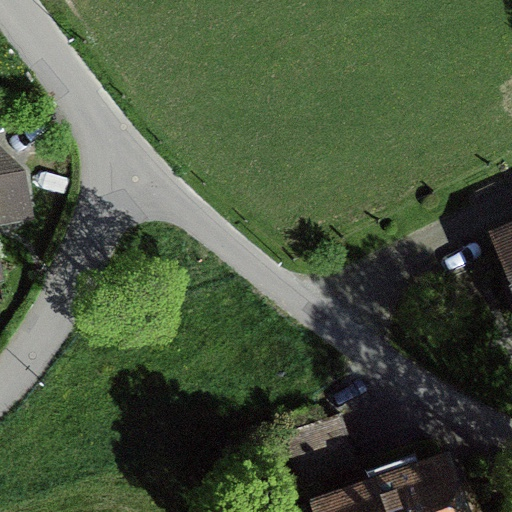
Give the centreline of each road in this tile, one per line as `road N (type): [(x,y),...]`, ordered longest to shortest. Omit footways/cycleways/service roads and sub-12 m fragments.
road 1 (residential): [(511,439),(445,409),(118,152)]
road 2 (residential): [(0,376),(34,345),(118,152)]
road 3 (residential): [(118,152),(3,0)]
